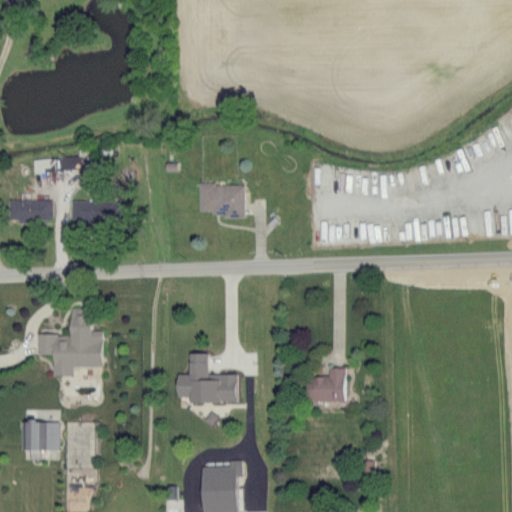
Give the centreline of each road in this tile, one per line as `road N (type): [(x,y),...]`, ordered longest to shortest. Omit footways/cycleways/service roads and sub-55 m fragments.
road 1 (residential): [(511,260),(189,269)]
road 2 (residential): [(189,269),(0,278)]
